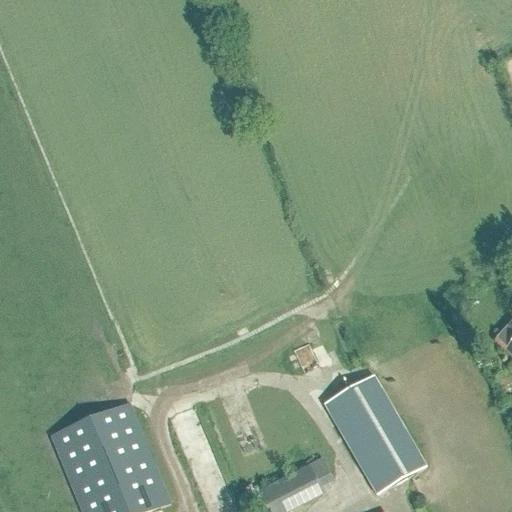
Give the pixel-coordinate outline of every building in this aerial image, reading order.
[(374,383),(362,390),(329,410),(379,497),(424,470),(374,383)] [(130,409),(53,440),(82,511),(158,511),(171,507),(130,409)] [(311,450),(326,447),(323,432),(308,435),(311,450)] [(304,484),(350,468),(346,456),(300,472),(304,484)] [(344,479),(354,474),(351,468),(303,489),(310,504),(347,487),(344,479)] [(252,511),(248,502),(228,511),(252,511)]
